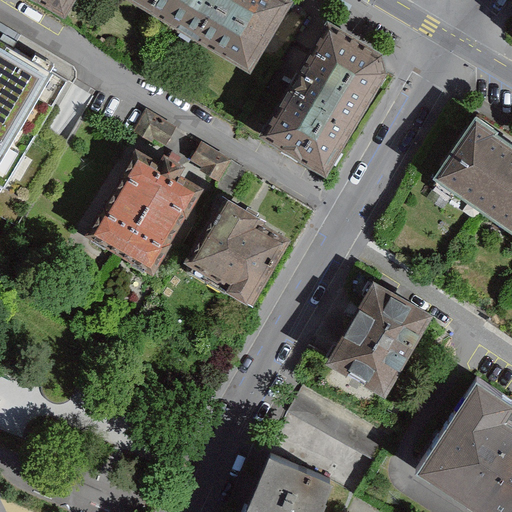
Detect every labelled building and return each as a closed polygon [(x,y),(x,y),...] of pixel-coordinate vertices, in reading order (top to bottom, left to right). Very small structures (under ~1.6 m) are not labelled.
[(39,0),(57,12),(64,0),(39,0)] [(125,0),(249,72),(290,3),(285,0),(125,0)] [(321,14),(253,133),(325,174),(386,67),(381,48),(321,14)] [(0,190),(73,80),(0,36),(0,190)] [(146,108),(133,133),(165,149),(178,125),(146,108)] [(511,146),(476,122),(435,183),(511,236),(511,146)] [(201,141),(191,159),(221,176),(231,157),(201,141)] [(133,152),(83,240),(150,278),(200,190),(181,179),(186,169),(164,157),(159,166),(133,152)] [(222,202),(183,269),(250,309),(290,243),(222,202)] [(373,287),(327,369),(386,403),(433,320),(373,287)] [(511,400),(478,379),(417,471),(480,511),(511,511),(511,427),(507,424),(511,415),(511,400)] [(318,511),(331,480),(271,454),(246,511),(318,511)]
